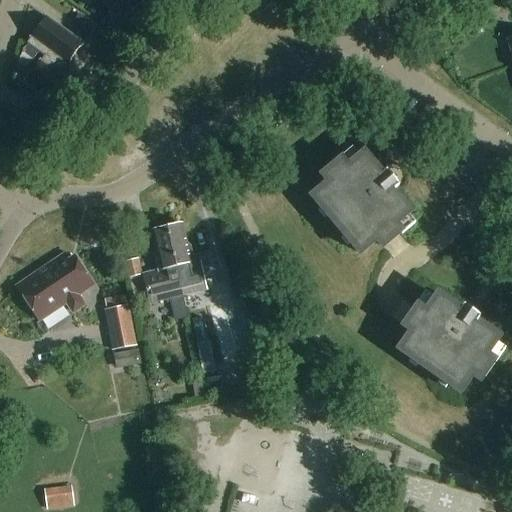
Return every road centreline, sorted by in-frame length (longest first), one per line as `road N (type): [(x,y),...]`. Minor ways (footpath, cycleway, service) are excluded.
road 1 (tertiary): [(24,204),(119,191),(372,39)]
road 2 (residential): [(77,142),(208,0)]
road 3 (residential): [(511,149),(390,61),(372,39)]
